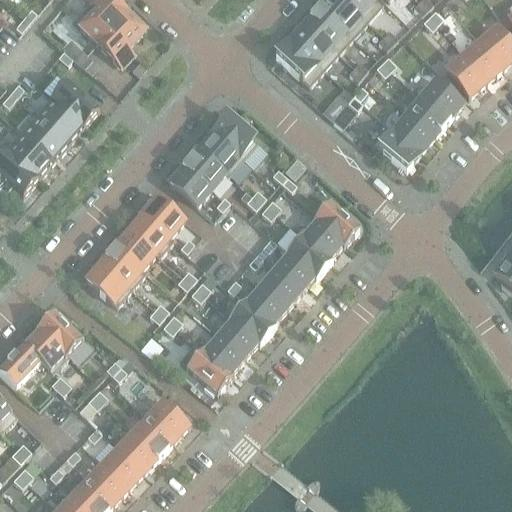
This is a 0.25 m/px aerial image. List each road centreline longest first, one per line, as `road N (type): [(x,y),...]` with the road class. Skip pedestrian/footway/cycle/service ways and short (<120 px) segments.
road 1 (residential): [(421,242),(184,511)]
road 2 (residential): [(0,320),(229,66)]
road 3 (residential): [(421,242),(229,66)]
road 4 (residential): [(511,365),(421,242)]
road 5 (residential): [(511,138),(421,242)]
